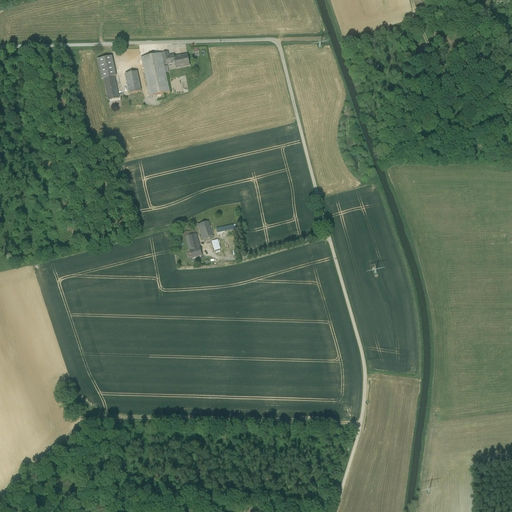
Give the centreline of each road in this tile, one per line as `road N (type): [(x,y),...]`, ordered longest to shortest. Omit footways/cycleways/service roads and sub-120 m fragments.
road 1 (unclassified): [(0,47),(278,45),(366,368),(359,436),(335,511)]
road 2 (track): [(412,0),(486,161),(511,161)]
